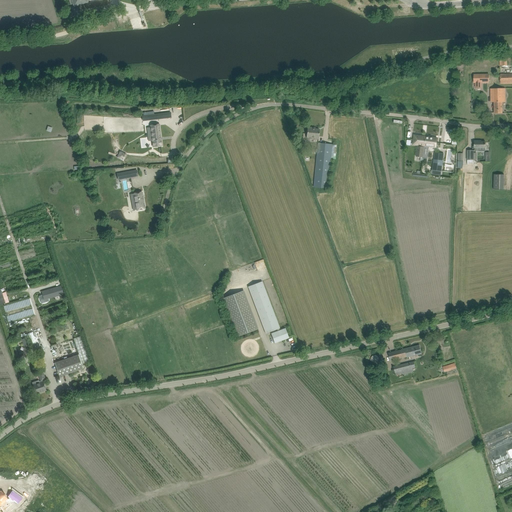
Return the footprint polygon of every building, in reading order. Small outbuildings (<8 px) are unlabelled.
[(501,83),(501,84),(511,83),(511,73),(500,74),(500,83),(501,83)] [(474,74),(474,83),(489,83),(489,74),(474,74)] [(490,89),(491,102),(494,102),(494,114),(502,113),(502,102),(505,102),(505,89),(490,89)] [(170,112),(145,115),(146,121),(171,118),(170,112)] [(153,130),(155,146),(163,145),(162,125),(153,125),(153,126),(150,127),(150,130),(153,130)] [(307,138),(318,139),(319,130),(312,129),(312,128),(308,127),(307,138)] [(421,137),(422,136),(418,136),(418,135),(416,135),(415,135),(414,135),(413,143),(417,144),(417,146),(424,147),(424,146),(436,147),(437,138),(436,140),(430,139),(431,138),(426,137),(425,138),(421,137)] [(485,148),(485,142),(479,142),(479,141),(474,141),(474,148),(475,148),(475,151),(479,151),(482,151),(485,151),(485,148)] [(313,187),(328,188),(331,159),(335,159),(337,145),(318,143),(313,187)] [(120,151),(118,157),(123,160),(126,154),(120,151)] [(473,153),(473,151),(467,151),(467,164),(473,164),(473,160),(476,160),(476,153),(473,153)] [(433,170),(441,171),(443,154),(435,153),(433,170)] [(129,171),(121,173),(122,179),(131,177),(129,171)] [(493,189),(504,190),(504,175),(494,174),(493,189)] [(132,181),(123,183),(124,190),(133,188),(132,181)] [(145,209),(142,192),(132,194),(132,197),(131,197),(132,203),(135,202),(137,210),(145,209)] [(271,334),(275,343),(289,338),(285,328),(280,330),(279,328),(280,328),(262,281),(248,287),(266,333),(277,329),(278,331),(271,334)] [(61,286),(42,292),(44,300),(63,294),(61,286)] [(260,331),(244,291),(222,300),(238,340),(260,331)] [(79,354),(55,362),(60,377),(83,369),(82,364),(91,361),(82,335),(73,338),(79,354)] [(388,353),(390,358),(390,361),(421,353),(419,345),(388,353)] [(403,371),(403,374),(413,372),(412,368),(415,367),(414,362),(393,367),(395,373),(403,371)] [(443,367),(444,372),(457,369),(455,363),(443,367)] [(32,382),(36,394),(46,390),(43,380),(46,379),(44,375),(39,377),(40,381),(39,381),(39,380),(32,382)] [(0,511),(1,511),(15,501),(17,503),(22,497),(12,489),(7,496),(9,497),(7,498),(1,491),(0,491),(0,511)]
